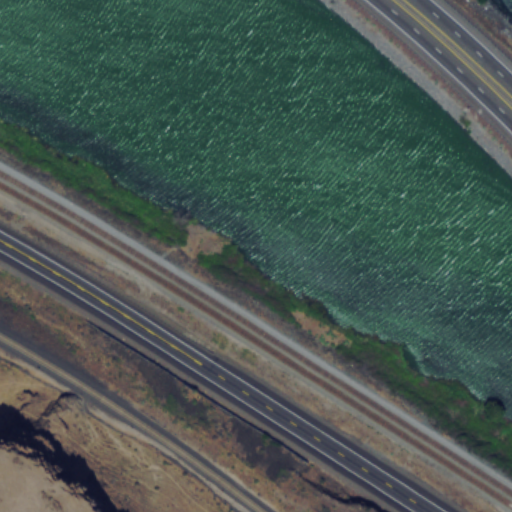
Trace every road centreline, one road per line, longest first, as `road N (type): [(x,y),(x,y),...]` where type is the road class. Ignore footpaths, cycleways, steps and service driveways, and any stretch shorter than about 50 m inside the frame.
road 1 (secondary): [(0,243),(434,511)]
road 2 (motorway): [(372,0),(511,133)]
road 3 (motorway): [(511,85),(425,0)]
